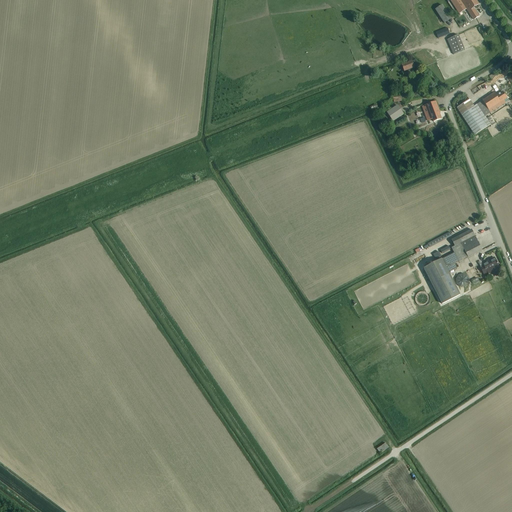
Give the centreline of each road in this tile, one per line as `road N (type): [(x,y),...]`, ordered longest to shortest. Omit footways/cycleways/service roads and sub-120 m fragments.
road 1 (unclassified): [(511,270),(446,106),(511,56)]
road 2 (unclassified): [(306,511),(511,374)]
